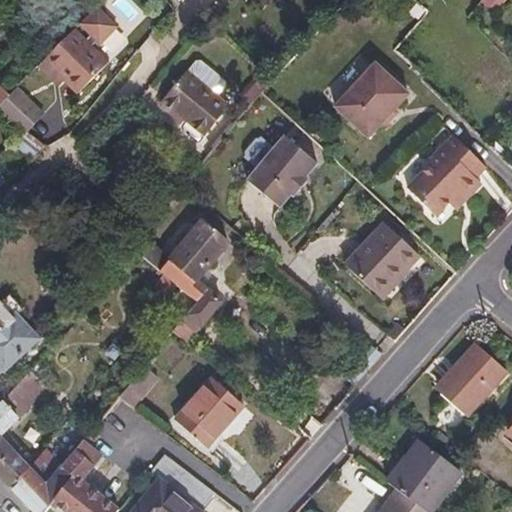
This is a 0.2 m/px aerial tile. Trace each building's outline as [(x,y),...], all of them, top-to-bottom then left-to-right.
[(97,9),(73,33),(88,49),(96,42),(99,45),(116,29),(97,9)] [(88,49),(73,33),(41,63),(62,85),(76,98),(108,68),(88,49)] [(199,61),(190,72),(221,97),(230,87),(230,82),(204,61),(199,61)] [(62,85),(41,63),(35,70),(56,91),(62,85)] [(378,63),(338,107),(372,137),(411,93),(378,63)] [(168,99),(189,117),(208,133),(231,106),(221,97),(190,72),(168,99)] [(0,86),(0,102),(9,95),(0,86)] [(15,89),(0,103),(0,113),(26,133),(46,113),(15,89)] [(184,124),(189,117),(168,99),(162,105),(184,124)] [(33,160),(46,149),(26,133),(24,132),(13,144),(33,160)] [(480,182),(491,171),(454,135),(429,162),(432,165),(409,189),(437,217),(451,203),(462,192),(468,198),(482,183),(480,182)] [(246,159),(259,170),(276,150),(263,138),(262,140),(258,141),(248,154),(248,157),(246,159)] [(276,150),(259,170),(249,182),(281,210),(292,197),(295,199),(311,180),(308,178),(319,165),(287,138),(276,150)] [(100,186),(86,195),(100,218),(114,209),(100,186)] [(458,209),(468,198),(462,192),(451,203),(458,209)] [(203,222),(161,273),(180,288),(199,304),(184,322),(198,332),(223,302),(199,281),(229,244),(203,222)] [(404,267),(407,270),(420,256),(385,223),(347,266),(379,295),(404,267)] [(161,273),(142,256),(134,264),(172,298),(180,288),(161,273)] [(382,298),(407,270),(404,267),(379,295),(382,298)] [(180,288),(172,298),(163,309),(182,325),(184,322),(199,304),(180,288)] [(0,304),(0,366),(4,371),(38,339),(17,316),(24,310),(10,295),(0,304)] [(189,344),(198,332),(184,322),(182,325),(175,333),(189,344)] [(356,386),(383,355),(371,345),(344,376),(356,386)] [(468,415),(508,371),(478,345),(458,365),(462,368),(441,392),(468,415)] [(123,397),(135,407),(159,378),(147,368),(123,397)] [(49,386),(33,370),(31,371),(4,399),(21,415),(49,386)] [(180,416),(210,443),(244,405),(215,378),(180,416)] [(8,430),(21,415),(4,399),(2,401),(0,403),(0,475),(12,488),(30,467),(14,448),(2,436),(8,430)] [(19,442),(8,430),(2,436),(14,448),(19,442)] [(101,437),(95,431),(77,453),(87,461),(75,476),(54,504),(63,511),(117,511),(119,510),(84,480),(105,456),(93,446),(101,437)] [(406,494),(430,511),(431,511),(463,473),(421,441),(390,481),(400,490),(406,494)] [(87,461),(77,453),(65,467),(75,476),(87,461)] [(199,511),(194,508),(210,488),(166,454),(150,473),(160,482),(135,511),(199,511)] [(30,467),(12,488),(34,511),(47,511),(54,504),(75,476),(65,467),(54,480),(48,487),(42,481),(30,467)] [(48,487),(54,480),(48,473),(42,481),(48,487)] [(400,490),(386,508),(390,511),(392,511),(406,494),(400,490)] [(430,511),(406,494),(392,511),(390,511),(386,508),(382,511),(430,511)]
